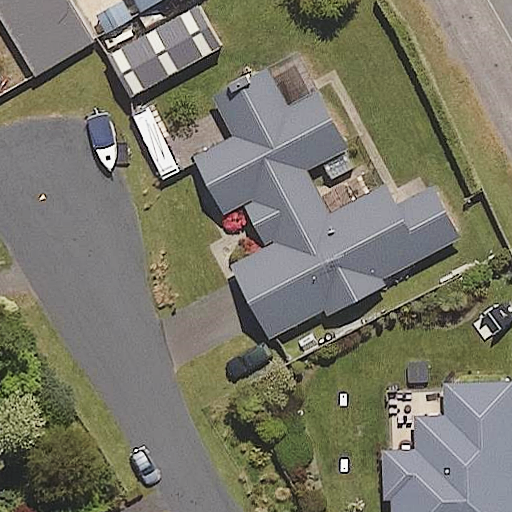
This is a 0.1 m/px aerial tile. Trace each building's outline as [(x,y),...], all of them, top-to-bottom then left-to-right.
[(92,40),(69,0),(0,0),(0,8),(37,72),(92,40)] [(137,0),(143,10),(162,0),(137,0)] [(168,136),(119,35),(102,44),(167,178),(196,164),(180,130),(168,136)] [(292,106),(273,72),(220,101),(224,109),(186,130),(229,209),(248,199),(273,243),(237,263),(277,336),(464,234),(436,183),(400,202),(389,183),(333,214),(308,167),(354,142),(325,88),(292,106)] [(511,511),(511,379),(447,382),(449,413),(420,415),(422,449),(393,450),(395,511),(511,511)]
